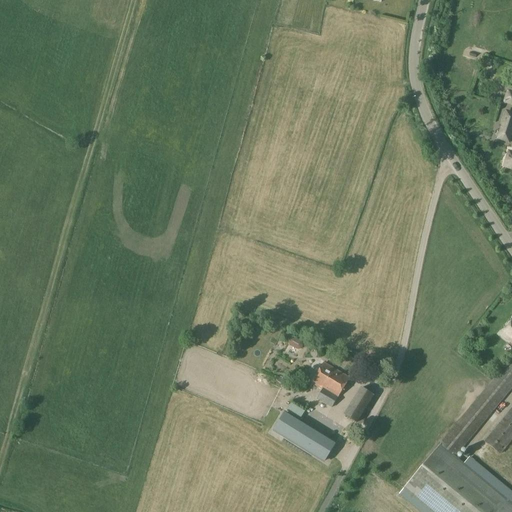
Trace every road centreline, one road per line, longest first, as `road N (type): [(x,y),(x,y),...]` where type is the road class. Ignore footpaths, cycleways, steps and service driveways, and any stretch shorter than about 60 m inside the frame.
road 1 (track): [(323,511),(396,369),(419,250),(449,154)]
road 2 (unclassified): [(511,244),(441,142),(417,91),(422,0)]
